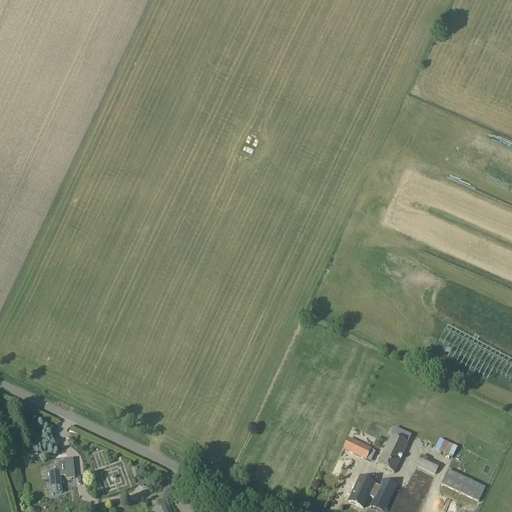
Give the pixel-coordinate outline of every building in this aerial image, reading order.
[(395,168),(398,161),(392,159),(389,166),(395,168)] [(433,392),(421,387),(413,402),(408,400),(402,411),(408,414),(400,431),(412,436),(433,392)] [(428,434),(434,420),(429,418),(423,432),(428,434)] [(380,458),(374,455),(372,460),(378,463),(376,466),(394,474),(408,443),(391,435),(380,458)] [(370,463),(372,460),(374,455),(375,452),(362,446),(357,456),(370,463)] [(435,474),(439,466),(420,457),(416,466),(415,468),(434,476),(435,474)] [(61,494),(59,477),(65,477),(66,479),(74,479),(72,460),(64,461),(64,463),(58,464),(59,472),(49,473),(51,495),(61,494)] [(101,492),(114,488),(106,464),(93,468),(101,492)] [(478,502),(485,488),(448,470),(441,485),(478,502)] [(359,477),(348,502),(363,509),(374,485),(359,477)] [(446,495),(439,491),(436,498),(443,502),(446,495)]
